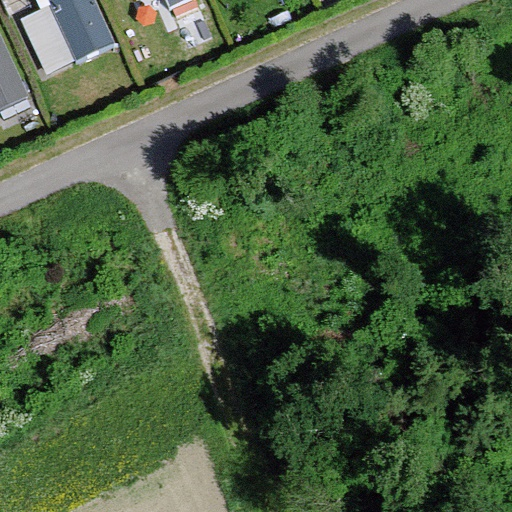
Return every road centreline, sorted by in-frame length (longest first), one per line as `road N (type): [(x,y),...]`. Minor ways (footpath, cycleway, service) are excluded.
road 1 (track): [(454,0),(0,200)]
road 2 (track): [(123,145),(223,378),(201,489)]
